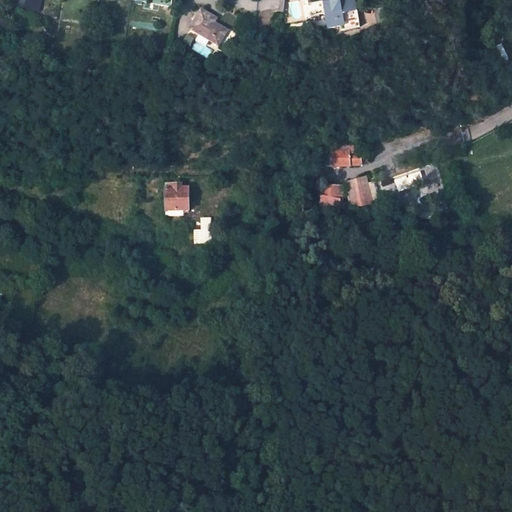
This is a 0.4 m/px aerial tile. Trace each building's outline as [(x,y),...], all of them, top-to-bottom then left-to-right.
[(25,0),(24,9),(38,13),(41,0),(25,0)] [(357,28),(351,0),(336,0),(323,2),(328,29),(340,26),(341,31),(357,28)] [(354,0),(351,0),(357,28),(360,27),(354,0)] [(210,41),(218,46),(227,30),(214,22),(216,18),(201,9),(190,29),(210,41)] [(199,40),(207,45),(210,41),(202,36),(199,40)] [(337,152),(336,143),(328,144),(329,152),(322,152),(322,167),(362,164),(362,162),(361,152),(349,153),(349,151),(337,152)] [(383,194),(423,187),(420,172),(380,179),(383,194)] [(373,205),(366,176),(347,182),(349,208),(373,205)] [(189,210),(188,188),(181,187),(181,183),(169,184),(169,188),(165,188),(166,211),(168,211),(183,210),(189,210)] [(342,200),(342,186),(322,185),(321,196),(320,208),(329,213),(339,216),(339,209),(339,202),(339,201),(342,200)] [(195,245),(203,245),(202,230),(194,230),(195,245)] [(214,260),(216,249),(209,248),(208,259),(214,260)]
